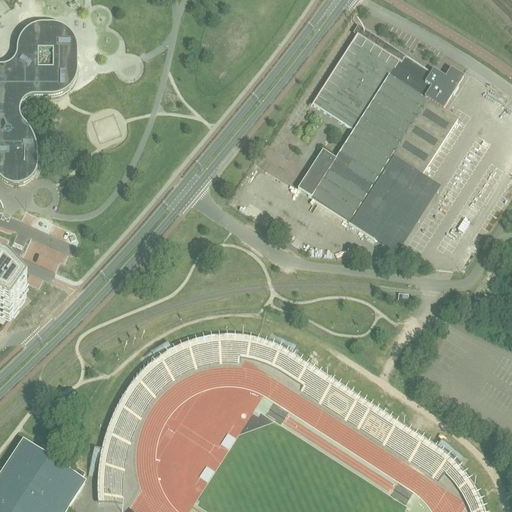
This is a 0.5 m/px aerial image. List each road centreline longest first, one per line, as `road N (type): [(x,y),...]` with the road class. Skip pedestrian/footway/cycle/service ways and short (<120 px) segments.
road 1 (unclassified): [(191,192),(280,258),(450,285),(471,279),(511,210)]
road 2 (primary): [(0,393),(191,192)]
road 3 (primary): [(181,185),(0,378)]
road 4 (primary): [(191,192),(344,0)]
road 5 (primary): [(328,0),(181,185)]
road 6 (unclassified): [(511,92),(421,32),(354,0)]
